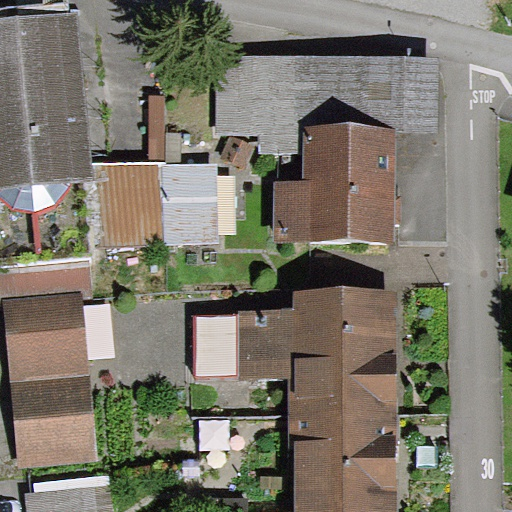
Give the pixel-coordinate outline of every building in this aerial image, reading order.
[(75,13),(0,20),(0,269),(93,259),(91,246),(85,181),(93,180),(92,166),(75,13)] [(437,62),(219,58),(218,131),(260,132),(260,152),(305,152),(305,128),(436,130),(437,62)] [(396,129),(305,128),(305,152),(304,181),(273,181),(273,241),(394,243),(396,129)] [(85,181),(91,246),(220,240),(216,168),(92,166),(93,180),(85,181)] [(93,259),(0,269),(0,308),(5,308),(83,299),(96,297),(93,259)] [(400,511),(399,295),(296,296),(296,311),(240,312),(240,318),(240,374),(240,382),(286,381),(286,511),(400,511)] [(83,299),(5,308),(22,468),(97,460),(83,299)] [(117,307),(95,308),(97,359),(119,358),(117,307)] [(240,374),(240,318),(197,318),(197,374),(240,374)] [(116,511),(114,476),(35,482),(35,493),(26,494),(27,511),(116,511)]
